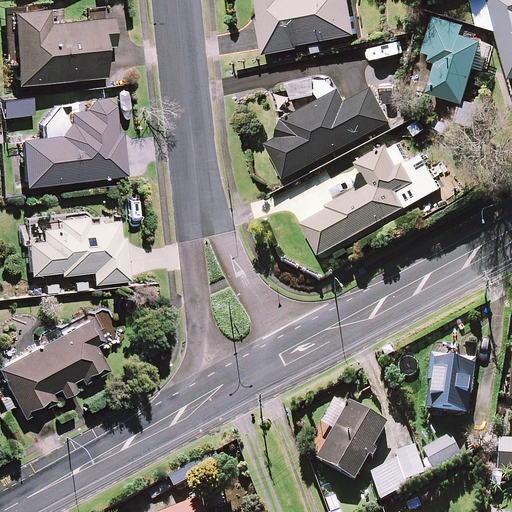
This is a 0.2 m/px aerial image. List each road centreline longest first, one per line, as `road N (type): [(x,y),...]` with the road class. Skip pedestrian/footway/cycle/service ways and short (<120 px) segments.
road 1 (tertiary): [(0,511),(222,383)]
road 2 (tertiary): [(293,346),(511,230)]
road 3 (residential): [(200,209),(173,0)]
road 4 (residential): [(222,383),(204,341),(190,244),(200,209)]
road 5 (residential): [(200,209),(293,346)]
